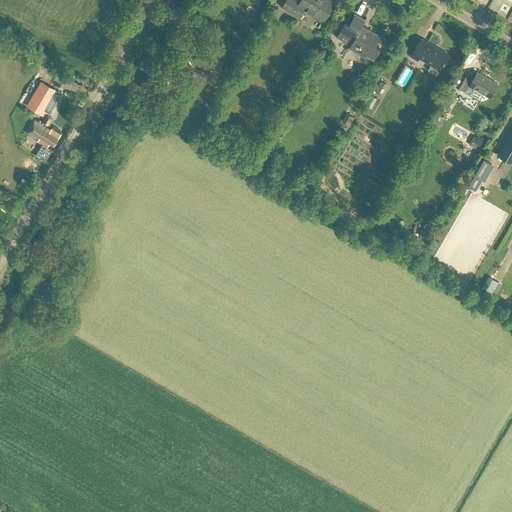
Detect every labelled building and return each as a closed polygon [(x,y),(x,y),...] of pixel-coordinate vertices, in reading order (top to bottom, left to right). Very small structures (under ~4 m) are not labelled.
[(334,1),(331,0),(301,0),(300,2),(295,0),(285,0),(282,6),(299,16),(303,8),(313,14),(312,16),(321,22),(334,1)] [(366,55),(373,59),(380,47),(375,44),(378,40),(383,42),(385,39),(362,25),(365,20),(355,13),(349,24),(345,22),(336,36),(350,44),(348,47),(365,57),(366,55)] [(448,54),(429,43),(420,38),(409,56),(418,61),(420,57),(431,64),(428,69),(437,75),(448,54)] [(192,61),(199,64),(205,54),(198,50),(192,61)] [(181,63),(174,73),(182,78),(189,68),(181,63)] [(497,83),(477,71),(473,77),(467,74),(459,88),(479,100),(483,93),(489,97),(497,83)] [(277,73),(274,77),(276,81),(280,82),(284,81),(288,77),(286,73),(282,72),(277,73)] [(381,94),(387,84),(381,80),(375,90),(381,94)] [(57,90),(41,81),(30,100),(46,109),(57,90)] [(362,83),(358,95),(362,97),(367,85),(362,83)] [(446,97),(441,106),(447,109),(452,100),(446,97)] [(42,122),(48,125),(52,119),(46,115),(42,122)] [(34,119),(27,131),(38,139),(37,140),(42,143),(47,146),(49,142),(53,145),(60,133),(51,128),(50,129),(34,119)] [(511,127),(501,146),(496,154),(511,162),(511,127)] [(451,144),(464,147),(466,135),(454,133),(451,144)] [(474,135),(469,144),(479,150),(485,141),(474,135)] [(42,143),(35,155),(42,160),(49,147),(47,146),(42,143)] [(394,147),(396,153),(403,150),(400,144),(394,147)] [(475,190),(481,179),(474,175),(468,186),(475,190)] [(418,239),(423,241),(431,225),(425,223),(418,239)]
